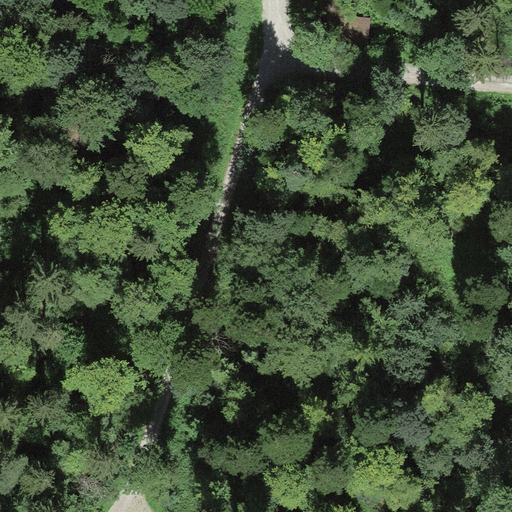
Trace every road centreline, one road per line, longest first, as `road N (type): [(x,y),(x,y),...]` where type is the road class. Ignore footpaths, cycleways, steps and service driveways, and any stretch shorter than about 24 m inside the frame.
road 1 (track): [(278,0),(269,61),(206,272),(114,511)]
road 2 (track): [(265,0),(269,61),(511,86)]
